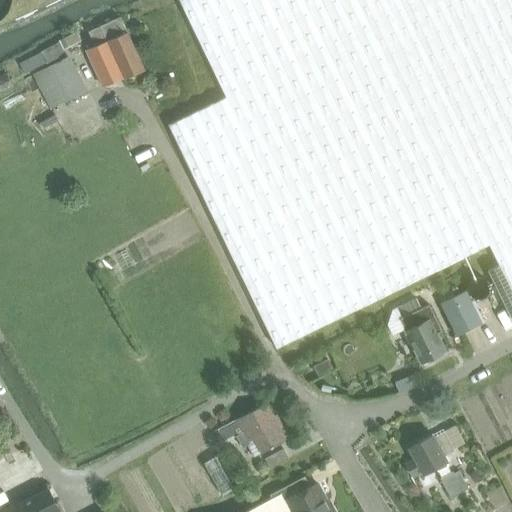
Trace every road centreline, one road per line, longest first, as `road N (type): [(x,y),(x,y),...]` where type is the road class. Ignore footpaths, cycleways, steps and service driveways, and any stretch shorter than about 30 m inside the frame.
road 1 (unclassified): [(0,388),(63,492),(279,375),(332,439)]
road 2 (unclassified): [(332,439),(511,344)]
